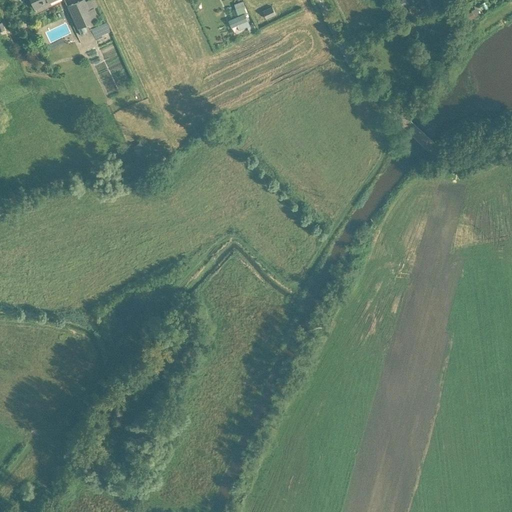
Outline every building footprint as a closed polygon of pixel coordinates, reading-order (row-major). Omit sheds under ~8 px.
[(21,0),(26,9),(50,0),(21,0)] [(80,0),(68,6),(78,29),(81,34),(87,31),(84,26),(98,19),(93,8),(90,10),(85,0),(80,0)] [(245,5),(235,9),(238,15),(247,12),(245,5)] [(245,13),(229,21),(232,27),(237,25),(239,30),(248,26),(250,25),(245,13)] [(133,95),(139,92),(136,84),(130,87),(133,95)] [(139,108),(136,102),(127,106),(130,112),(139,108)]
